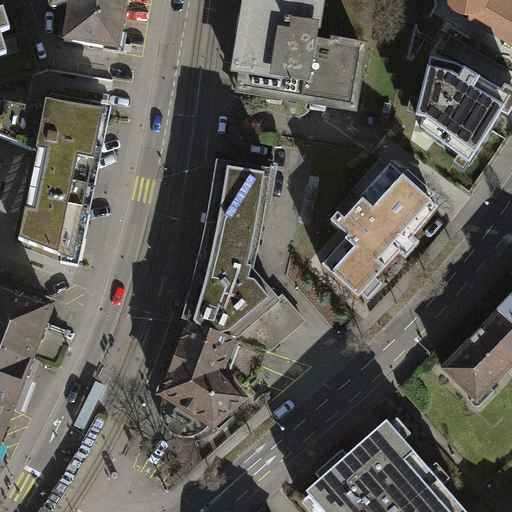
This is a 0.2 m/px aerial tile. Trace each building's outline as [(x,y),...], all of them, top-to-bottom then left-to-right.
[(48,0),(51,8),(70,2),(63,41),(119,50),(126,0),(48,0)] [(312,44),(319,0),(247,0),(236,68),(244,69),(240,92),(353,110),(362,49),(333,44),(333,48),(312,44)] [(450,0),(451,3),(456,9),(463,12),(472,13),(480,11),(484,0),(450,0)] [(484,0),(480,11),(472,13),(472,18),(511,41),(511,6),(500,0),(484,0)] [(0,55),(6,54),(2,42),(0,35),(0,33),(9,30),(3,10),(0,10),(0,55)] [(2,42),(6,54),(17,50),(13,39),(2,42)] [(478,153),(508,106),(491,96),(492,84),(482,77),(479,81),(469,82),(428,56),(419,70),(415,82),(424,88),(408,112),(411,114),(406,123),(421,132),(427,123),(459,143),(453,152),(468,161),(474,151),(478,153)] [(0,138),(38,154),(19,242),(72,261),(102,113),(48,104),(27,109),(5,105),(3,117),(0,118),(0,138)] [(186,322),(233,338),(277,299),(273,294),(253,271),(270,170),(222,163),(209,235),(186,322)] [(379,206),(323,267),(358,298),(413,236),(379,206)] [(0,346),(31,359),(51,306),(0,286),(0,346)] [(233,338),(266,351),(302,320),(280,296),(277,299),(233,338)] [(511,326),(511,297),(497,312),(511,326)] [(511,326),(497,312),(441,369),(475,402),(511,364),(511,326)] [(233,338),(186,322),(160,393),(164,395),(161,402),(161,417),(167,428),(177,436),(194,436),(211,424),(213,426),(243,399),(240,395),(220,372),(233,338)] [(220,372),(240,395),(256,380),(266,351),(233,338),(220,372)] [(34,360),(31,359),(0,346),(0,404),(11,409),(14,401),(18,402),(34,360)] [(0,436),(0,435),(11,409),(0,404),(0,436)] [(464,511),(386,424),(349,457),(343,451),(316,475),(321,481),(307,493),(323,511),(464,511)]
